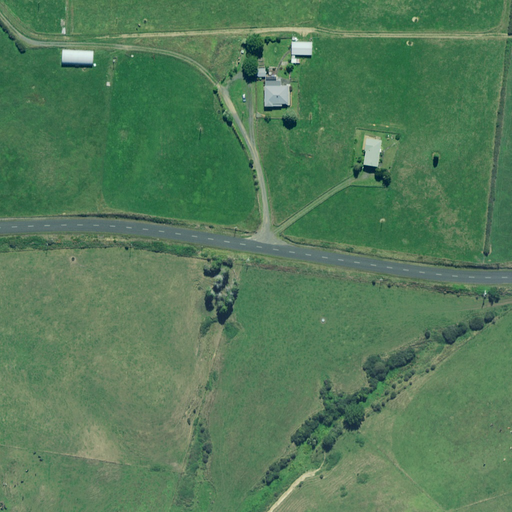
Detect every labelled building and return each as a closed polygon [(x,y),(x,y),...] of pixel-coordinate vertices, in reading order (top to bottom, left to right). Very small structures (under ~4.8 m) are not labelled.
[(293,40),(292,53),(292,62),(301,62),(301,58),(294,58),(295,53),(312,54),(313,41),(293,40)] [(94,51),(63,49),(63,62),(94,64),(94,51)] [(265,76),(266,67),(254,67),(254,75),(265,76)] [(277,78),(278,75),(266,75),(265,105),(281,106),(281,103),(288,103),(289,78),(277,78)] [(381,139),(367,137),(364,164),(378,165),(381,139)]
